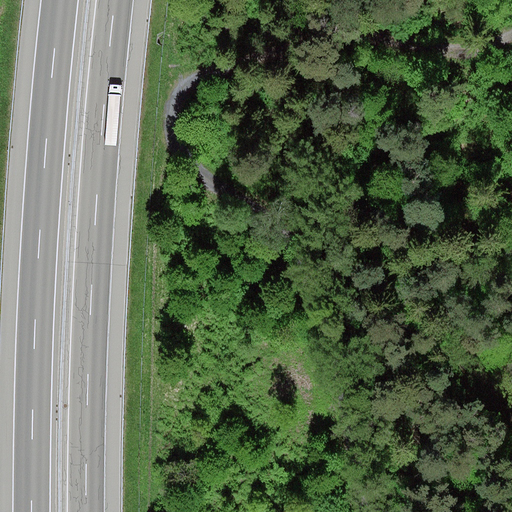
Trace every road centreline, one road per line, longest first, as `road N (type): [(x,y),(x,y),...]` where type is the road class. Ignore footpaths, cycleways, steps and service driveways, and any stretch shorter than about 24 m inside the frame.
road 1 (track): [(511,21),(475,31),(385,13),(243,52),(204,69),(183,95),(182,133),(198,165),(276,211),(310,251),(354,370),(380,511)]
road 2 (motorway): [(87,511),(95,222),(117,0)]
road 3 (motorway): [(65,0),(48,207),(38,511)]
